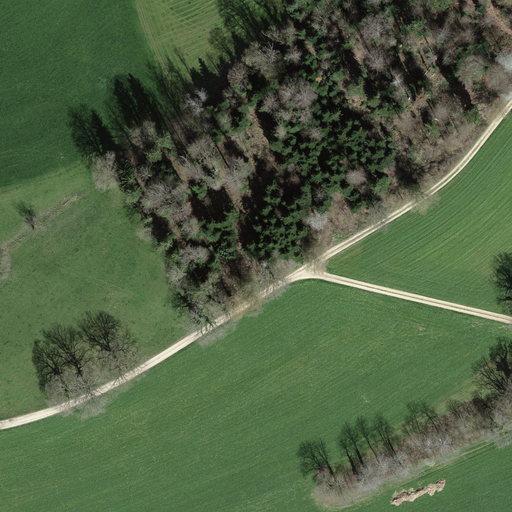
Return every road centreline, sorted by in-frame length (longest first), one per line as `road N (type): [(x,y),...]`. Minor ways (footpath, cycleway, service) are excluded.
road 1 (track): [(511,321),(299,271),(74,403),(0,424)]
road 2 (track): [(511,103),(438,185),(299,271)]
